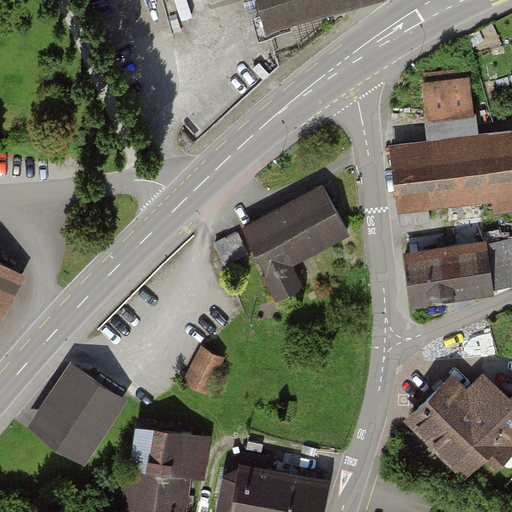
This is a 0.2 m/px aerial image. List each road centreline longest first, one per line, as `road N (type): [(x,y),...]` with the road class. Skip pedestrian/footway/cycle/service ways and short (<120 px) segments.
road 1 (secondary): [(342,66),(185,201),(0,398)]
road 2 (residential): [(387,341),(367,140),(342,66)]
road 3 (residential): [(345,511),(387,341)]
road 4 (residential): [(387,341),(430,333),(511,299)]
